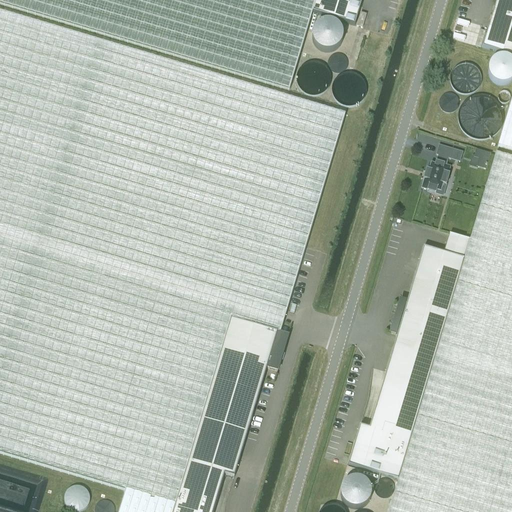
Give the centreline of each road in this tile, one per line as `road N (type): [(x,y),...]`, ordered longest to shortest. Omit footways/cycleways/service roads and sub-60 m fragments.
road 1 (unclassified): [(289,511),(441,0)]
road 2 (unknown): [(342,333),(308,332),(289,347),(229,511)]
